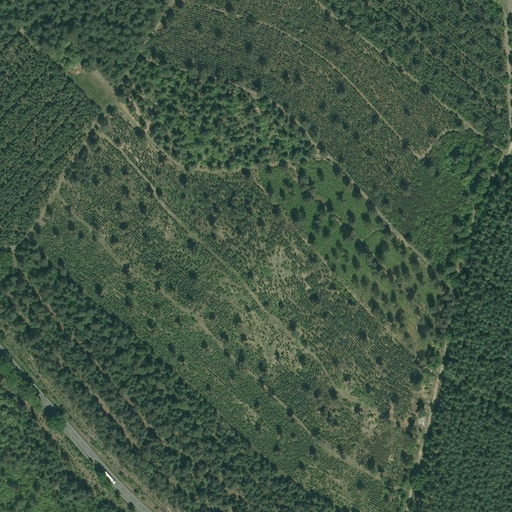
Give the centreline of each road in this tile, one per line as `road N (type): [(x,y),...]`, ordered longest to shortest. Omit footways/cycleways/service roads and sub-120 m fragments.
road 1 (track): [(111,98),(190,172),(327,160),(458,293)]
road 2 (track): [(511,137),(471,240),(407,511)]
road 3 (track): [(0,246),(23,240),(173,0)]
road 4 (track): [(505,163),(308,0)]
road 5 (secondary): [(150,511),(0,347)]
road 6 (track): [(327,160),(264,95),(142,50)]
road 7 (track): [(409,500),(322,450),(285,416)]
